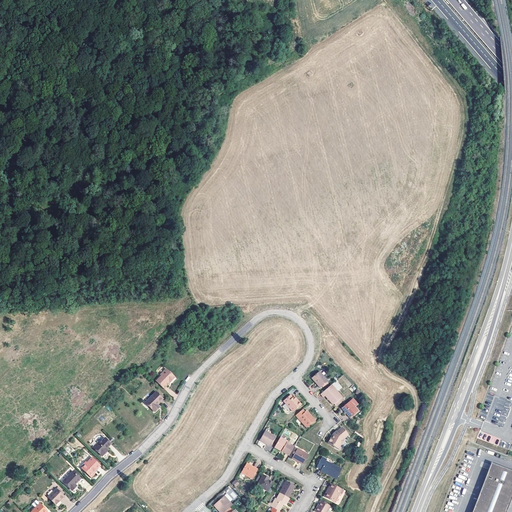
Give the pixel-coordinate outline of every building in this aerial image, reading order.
[(176,377),(168,368),(157,379),(166,387),(176,377)] [(328,383),(319,373),(312,380),(320,390),(328,383)] [(332,385),(339,393),(343,389),(337,381),(332,385)] [(332,385),(323,394),(325,397),(326,397),(333,405),(334,404),(341,398),(343,397),(339,393),(332,385)] [(164,398),(156,391),(146,402),(154,411),(160,405),(158,404),(164,398)] [(297,402),(294,399),(292,396),(285,402),(294,412),(302,405),(299,401),(297,402)] [(352,402),(357,408),(360,405),(355,399),(352,402)] [(357,408),(352,402),(343,409),(351,419),(360,411),(357,408)] [(307,413),(304,409),(297,416),(308,428),(317,421),(308,411),(307,413)] [(349,436),(342,428),(336,434),(333,439),(332,438),(329,444),(339,450),(345,440),(349,436)] [(276,438),(266,432),(261,441),(271,447),(276,438)] [(113,443),(106,437),(100,444),(99,442),(93,448),(103,457),(107,452),(106,450),(113,443)] [(288,442),(281,438),(276,447),(284,451),(283,453),(289,457),(295,448),(288,444),(288,442)] [(293,459),(303,466),(309,456),(298,450),(293,459)] [(101,466),(93,458),(83,468),(92,477),(95,475),(95,472),(101,466)] [(331,476),(337,480),(342,470),(327,462),(327,461),(323,458),(318,468),(331,475),(331,476)] [(258,470),(247,464),(242,473),(253,480),(258,470)] [(505,511),(511,493),(511,472),(490,465),(471,511),(505,511)] [(71,489),(75,485),(74,485),(80,479),(73,472),(63,482),(71,489)] [(258,487),(268,493),(271,488),(273,484),(268,480),(268,479),(264,476),(258,487)] [(281,494),(289,499),(296,487),(287,481),(280,493),(281,494)] [(342,494),(343,495),(345,491),(337,486),(334,485),(330,494),(328,493),(326,498),(337,503),(342,494)] [(58,508),(63,504),(60,501),(64,497),(56,490),(48,498),(58,508)] [(289,499),(281,494),(278,500),(276,499),(273,505),(272,507),(273,508),(280,511),(285,504),(287,505),(290,499),(289,499)] [(219,511),(226,511),(233,507),(224,497),(214,506),(219,511)] [(332,507),(322,502),(316,511),(328,511),(329,511),(332,507)]
